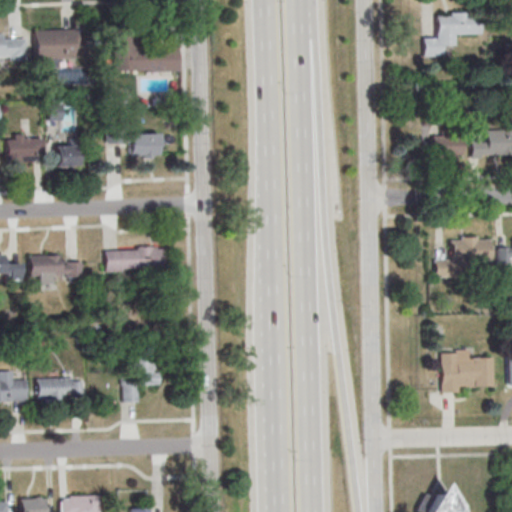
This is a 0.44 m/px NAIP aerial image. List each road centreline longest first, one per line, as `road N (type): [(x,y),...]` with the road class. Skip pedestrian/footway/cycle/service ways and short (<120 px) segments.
road 1 (secondary): [(197,0),(211,511)]
road 2 (secondary): [(374,511),(365,0)]
road 3 (motorway): [(360,511),(308,38)]
road 4 (motorway): [(315,511),(308,38)]
road 5 (motorway): [(272,140),(281,511)]
road 6 (residential): [(210,446),(0,452)]
road 7 (residential): [(203,205),(0,212)]
road 8 (residential): [(511,196),(370,198)]
road 9 (motorway): [(268,0),(272,140)]
road 10 (residential): [(511,435),(375,439)]
